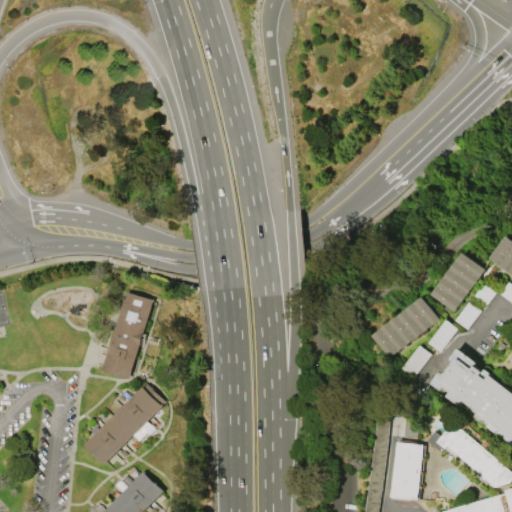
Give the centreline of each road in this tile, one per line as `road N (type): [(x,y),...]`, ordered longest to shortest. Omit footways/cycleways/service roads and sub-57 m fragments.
road 1 (motorway): [(13,237),(0,172),(3,51),(26,30),(63,16),(115,24),(148,54),(169,98),(235,358)]
road 2 (motorway): [(270,511),(264,289),(234,110),(202,0)]
road 3 (motorway): [(276,511),(292,283),(268,13)]
road 4 (residential): [(511,225),(460,229),(422,273),(387,292),(329,300),(310,326),(338,511)]
road 5 (motorway): [(167,0),(213,171),(235,358)]
road 6 (secondary): [(368,212),(511,80)]
road 7 (motorway): [(235,358),(237,511)]
road 8 (secondary): [(356,201),(451,114)]
road 9 (motorway): [(463,0),(479,43),(451,114)]
